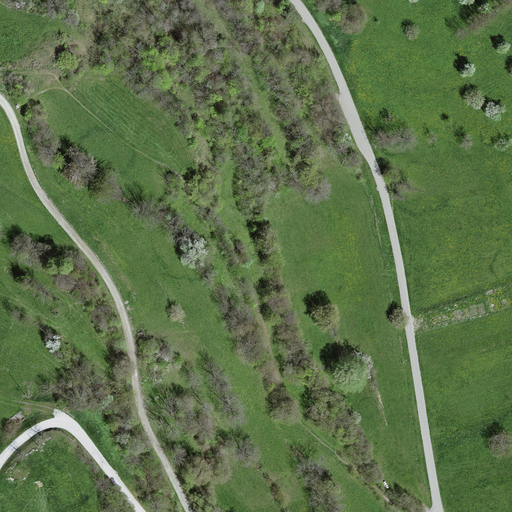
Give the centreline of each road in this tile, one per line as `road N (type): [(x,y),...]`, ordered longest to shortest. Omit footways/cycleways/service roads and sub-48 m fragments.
road 1 (residential): [(293,0),(332,61),(385,202),(439,511)]
road 2 (track): [(0,97),(39,191),(121,306),(142,415),(190,511)]
road 3 (residential): [(140,511),(69,425),(32,431),(0,462)]
